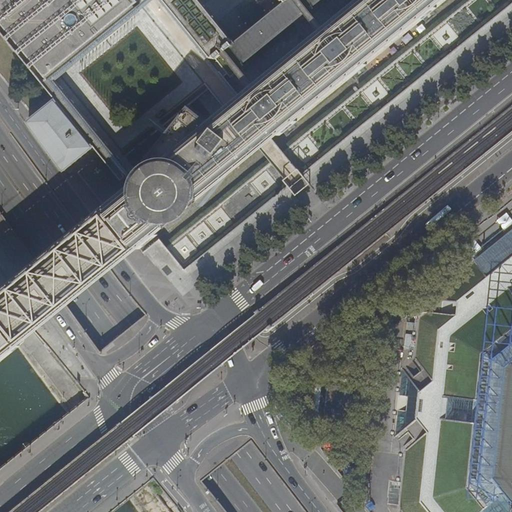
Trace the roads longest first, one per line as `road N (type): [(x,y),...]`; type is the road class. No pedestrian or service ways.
road 1 (primary): [(287,511),(67,237),(0,140)]
road 2 (primary): [(0,186),(245,511)]
road 3 (primary): [(511,78),(198,329)]
road 4 (primary): [(244,378),(511,158)]
road 5 (primary): [(159,314),(0,99)]
road 6 (primary): [(0,228),(96,365)]
road 7 (primary): [(122,399),(0,499)]
